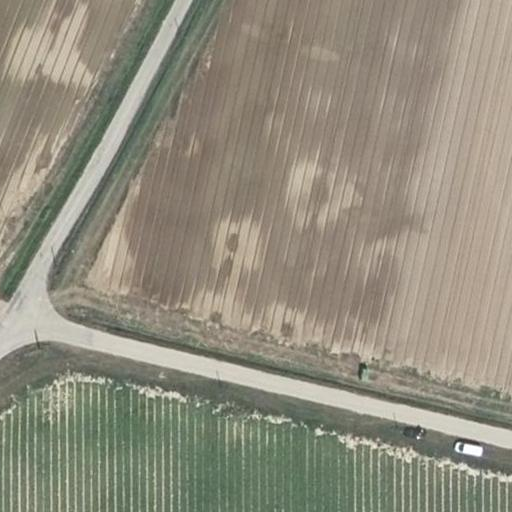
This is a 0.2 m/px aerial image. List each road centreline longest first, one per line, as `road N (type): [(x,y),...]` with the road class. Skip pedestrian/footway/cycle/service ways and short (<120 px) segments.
road 1 (unclassified): [(27,311),(195,363),(511,440)]
road 2 (unclassified): [(27,311),(186,0)]
